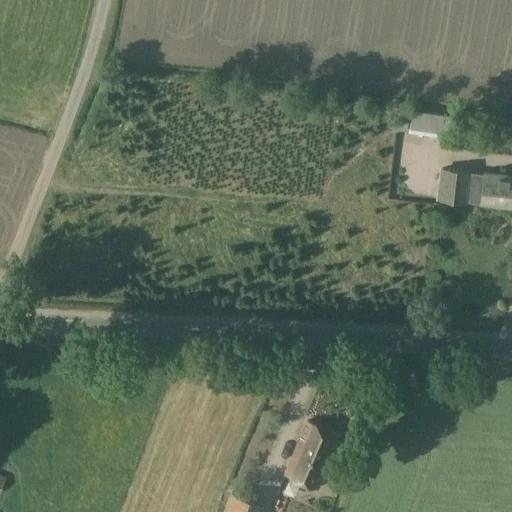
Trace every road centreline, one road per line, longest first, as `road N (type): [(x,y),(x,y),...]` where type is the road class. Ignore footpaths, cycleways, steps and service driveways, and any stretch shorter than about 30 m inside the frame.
road 1 (tertiary): [(511,351),(0,322)]
road 2 (residential): [(106,0),(0,297)]
